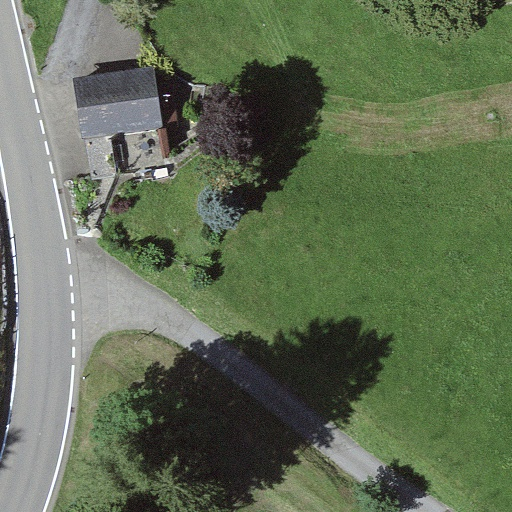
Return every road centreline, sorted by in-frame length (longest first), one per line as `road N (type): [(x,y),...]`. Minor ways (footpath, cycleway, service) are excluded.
road 1 (unclassified): [(423,511),(157,307),(51,290)]
road 2 (tertiary): [(51,290),(0,36)]
road 3 (tertiary): [(21,511),(52,359),(51,290)]
